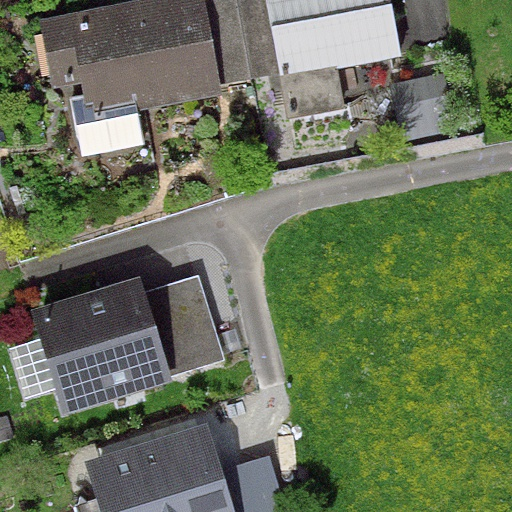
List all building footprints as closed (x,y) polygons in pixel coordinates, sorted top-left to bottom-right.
[(386,56),(375,0),(271,0),(285,74),(386,56)] [(189,6),(43,32),(51,76),(82,71),(89,114),(204,94),(189,6)] [(389,86),(399,143),(457,133),(447,76),(389,86)] [(196,280),(138,298),(164,382),(222,364),(196,280)] [(155,383),(126,293),(34,323),(63,413),(155,383)] [(214,511),(192,442),(89,475),(100,511),(214,511)]
